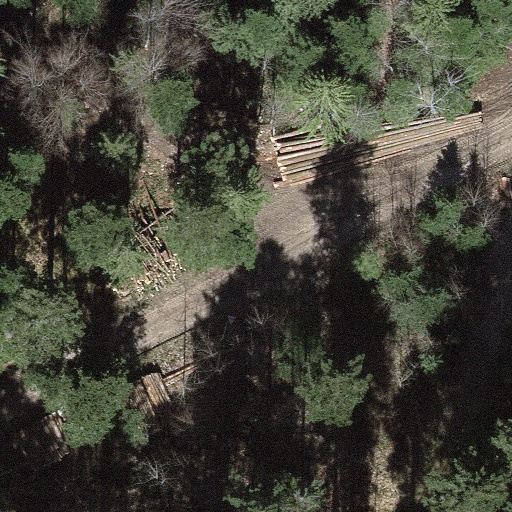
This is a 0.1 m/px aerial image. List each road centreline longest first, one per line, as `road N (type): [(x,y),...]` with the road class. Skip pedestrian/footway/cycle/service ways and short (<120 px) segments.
road 1 (track): [(0,403),(511,139)]
road 2 (track): [(343,226),(0,0)]
